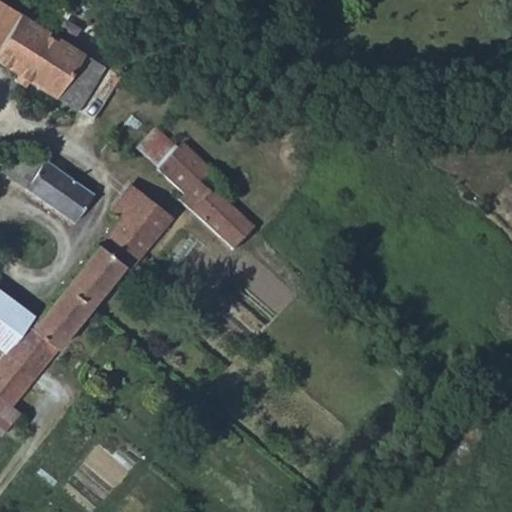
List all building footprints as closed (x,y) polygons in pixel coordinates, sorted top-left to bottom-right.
[(0,0),(0,57),(24,73),(47,89),(77,107),(105,64),(4,0),(0,0)] [(0,168),(70,220),(92,190),(41,153),(39,157),(14,139),(0,161),(0,168)] [(204,169),(178,146),(158,167),(155,171),(180,194),(194,179),(200,184),(205,181),(206,175),(205,170),(204,169)] [(174,201),(226,246),(247,225),(200,184),(194,179),(180,194),(174,201)] [(117,267),(158,213),(119,183),(101,207),(111,215),(58,285),(80,302),(112,263),(117,267)] [(31,321),(24,316),(10,335),(40,356),(80,302),(58,285),(31,321)] [(10,335),(24,316),(0,295),(0,347),(2,345),(10,335)] [(0,398),(5,402),(40,356),(10,335),(2,345),(9,353),(0,362),(0,398)] [(0,347),(0,362),(9,353),(2,345),(0,347)]
